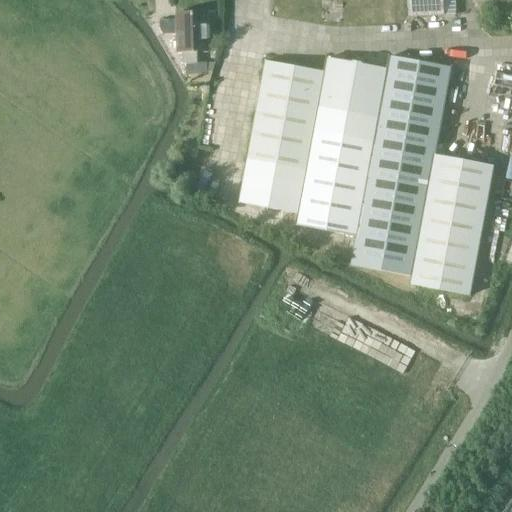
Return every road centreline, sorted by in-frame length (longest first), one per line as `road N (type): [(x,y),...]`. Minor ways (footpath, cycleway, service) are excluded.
road 1 (unknown): [(255,30),(511,45)]
road 2 (unknown): [(255,30),(230,160)]
